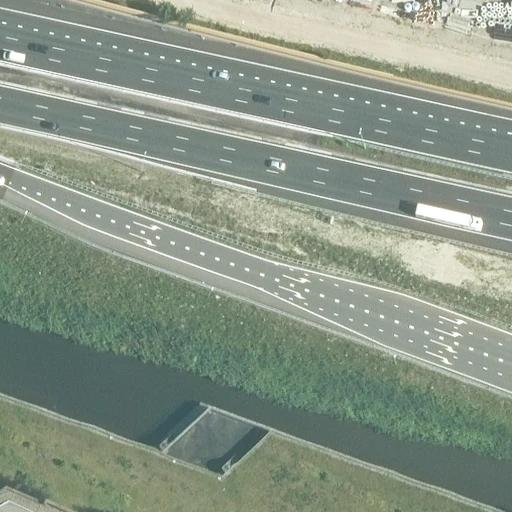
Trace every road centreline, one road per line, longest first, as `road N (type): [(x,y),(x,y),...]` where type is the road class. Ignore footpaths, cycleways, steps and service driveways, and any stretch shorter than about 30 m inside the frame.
road 1 (motorway): [(0,180),(355,307),(511,375)]
road 2 (motorway): [(0,122),(511,261)]
road 3 (motorway): [(0,57),(511,159)]
road 4 (motorway): [(511,114),(18,0)]
